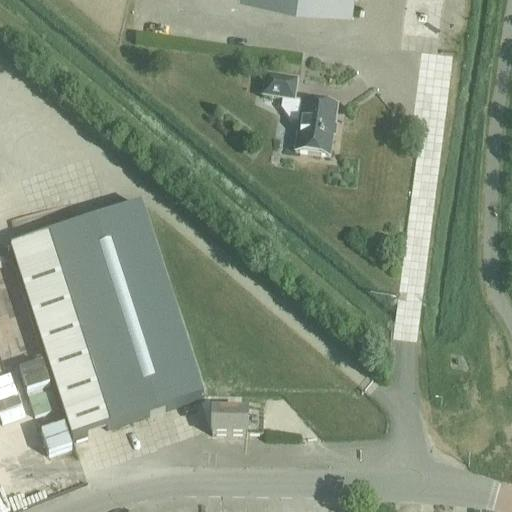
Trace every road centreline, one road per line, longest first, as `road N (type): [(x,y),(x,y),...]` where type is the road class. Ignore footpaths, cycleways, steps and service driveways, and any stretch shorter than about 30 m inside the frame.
road 1 (unclassified): [(84,511),(165,487),(407,485),(511,502)]
road 2 (unknown): [(511,413),(455,460),(407,485)]
